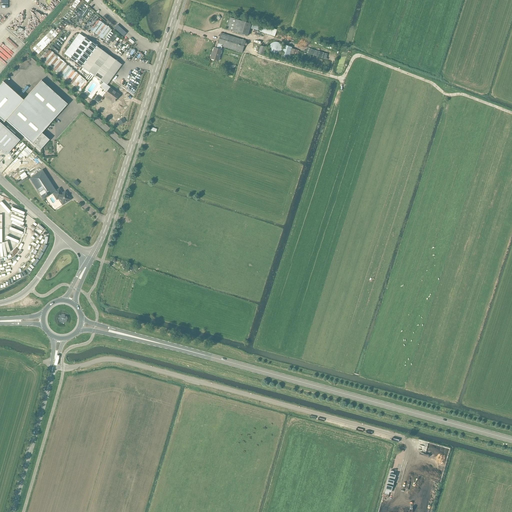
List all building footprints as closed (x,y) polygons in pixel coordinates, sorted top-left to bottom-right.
[(250,29),(275,37),(277,30),(252,22),(251,24),(230,18),(226,30),(248,36),(250,29)] [(242,53),(246,41),(221,33),(218,44),(216,49),(214,48),(212,55),(212,54),(210,59),(218,61),(222,51),(221,51),(222,47),(242,53)] [(104,96),(113,103),(119,95),(110,88),(107,85),(122,65),(84,38),(79,34),(64,54),(69,58),(103,83),(100,87),(107,92),(104,96)] [(48,35),(37,44),(43,50),(53,40),(48,35)] [(135,47),(133,50),(117,39),(115,41),(117,42),(112,49),(127,60),(132,53),(136,56),(139,51),(135,47)] [(282,48),(282,47),(282,45),(282,44),(281,42),(280,42),(278,41),(276,41),(275,41),(274,41),(273,42),(272,42),(271,44),(270,45),(270,46),(270,48),(271,49),(272,50),(272,51),(273,52),(275,53),(276,53),(277,53),(278,52),(280,51),(281,50),(282,49),(282,48)] [(292,49),(292,48),(284,45),(281,58),(288,61),(290,56),(293,56),(295,50),(292,49)] [(260,46),(258,54),(264,56),(267,47),(260,46)] [(89,80),(48,49),(40,59),(81,90),(89,80)] [(333,66),(336,56),(313,49),(312,53),(317,54),(316,58),(323,61),(322,62),(333,66)] [(5,120),(39,151),(49,140),(41,133),(67,105),(41,81),(23,100),(3,82),(0,85),(0,118),(4,122),(5,120)] [(4,126),(0,130),(0,146),(12,133),(4,126)] [(12,133),(0,146),(0,149),(6,155),(20,140),(12,133)] [(17,173),(22,180),(28,176),(23,169),(17,173)] [(56,192),(56,191),(42,170),(29,179),(43,200),(53,194),(56,192)] [(59,189),(56,191),(56,192),(53,194),(56,200),(58,199),(62,205),(70,200),(65,192),(62,194),(59,189)] [(384,494),(389,495),(389,492),(391,493),(393,487),(394,487),(394,479),(395,480),(396,475),(394,475),(393,471),(390,471),(384,494)]
